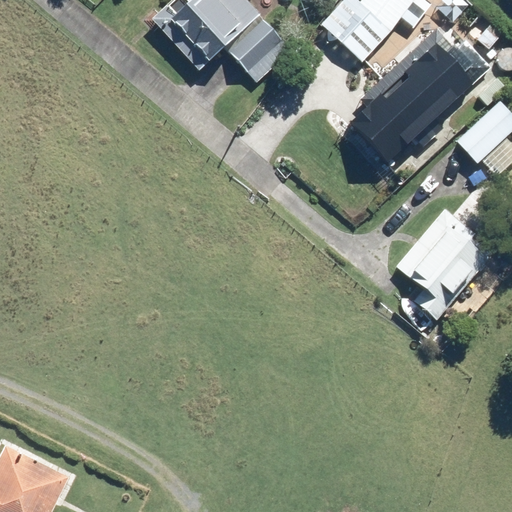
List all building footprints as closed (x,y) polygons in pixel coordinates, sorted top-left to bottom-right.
[(173,0),(153,19),(200,71),(226,47),(258,83),(294,49),(248,0),(173,0)] [(359,0),(356,5),(392,32),(402,19),(414,27),(421,18),(409,9),(415,0),(359,0)] [(389,163),(476,84),(474,82),(492,67),(466,39),(457,47),(439,28),(361,100),(368,107),(352,122),(389,163)] [(476,94),(487,107),(497,98),(494,97),(499,92),(492,84),(487,89),(486,86),(476,94)] [(511,112),(501,101),(458,141),(478,164),(483,160),(498,176),(511,163),(511,145),(506,139),(511,133),(511,112)] [(446,209),(397,267),(424,291),(415,302),(438,321),(453,304),(452,302),(473,276),(475,278),(489,260),(486,258),(492,252),(474,237),(476,234),(446,209)] [(54,511),(72,477),(5,445),(0,455),(0,511),(54,511)]
